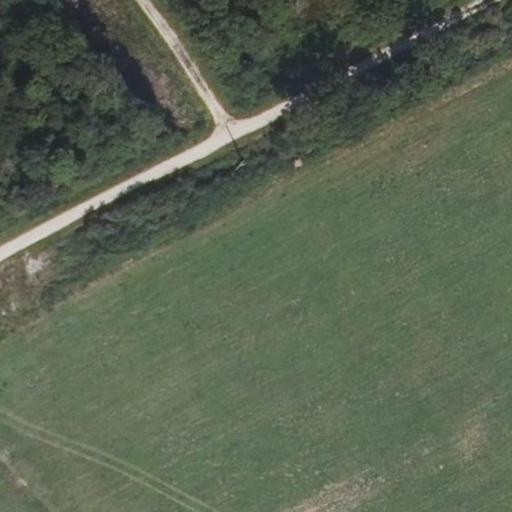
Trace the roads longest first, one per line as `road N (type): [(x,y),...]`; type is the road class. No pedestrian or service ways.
road 1 (track): [(0,255),(497,0)]
road 2 (track): [(221,141),(125,0)]
